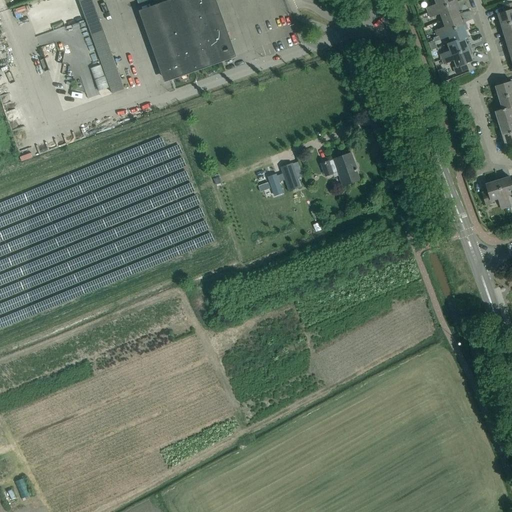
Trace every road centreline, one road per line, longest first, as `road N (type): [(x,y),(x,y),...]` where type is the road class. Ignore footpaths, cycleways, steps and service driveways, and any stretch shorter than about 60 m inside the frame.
road 1 (tertiary): [(475,260),(387,20)]
road 2 (residential): [(511,162),(494,151),(473,90),(495,56),(476,0)]
